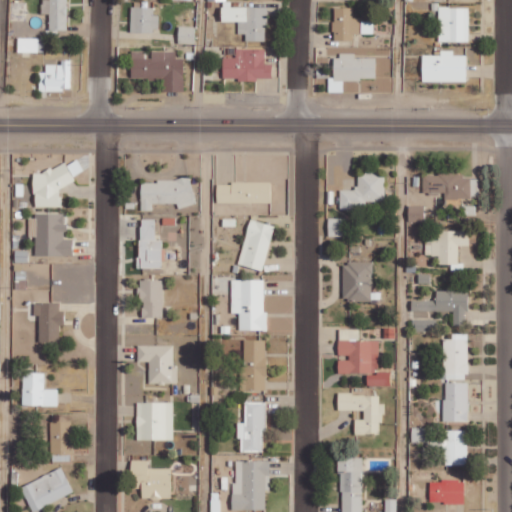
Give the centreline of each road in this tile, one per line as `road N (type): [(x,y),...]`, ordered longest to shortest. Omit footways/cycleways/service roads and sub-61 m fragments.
road 1 (residential): [(305,511),(296,0)]
road 2 (residential): [(509,511),(507,0)]
road 3 (residential): [(103,511),(105,0)]
road 4 (secondary): [(511,125),(0,126)]
